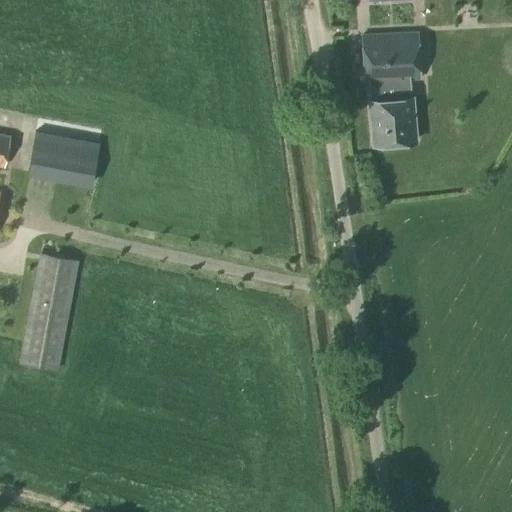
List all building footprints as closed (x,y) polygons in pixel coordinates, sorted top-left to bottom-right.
[(410,78),(420,77),(417,32),(362,36),(365,81),(369,80),(370,100),(373,144),(416,141),(413,97),(412,97),(410,78)] [(60,115),(65,89),(0,78),(0,106),(28,112),(29,109),(60,115)] [(36,127),(26,183),(72,191),(74,180),(90,183),(98,137),(36,127)] [(0,165),(4,166),(9,136),(0,134),(0,165)] [(58,367),(77,258),(41,252),(23,361),(58,367)]
